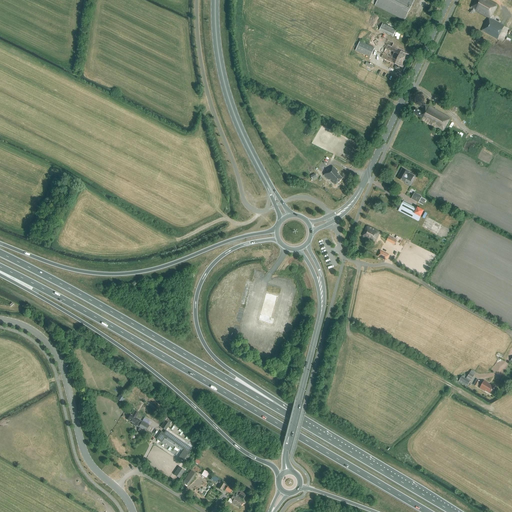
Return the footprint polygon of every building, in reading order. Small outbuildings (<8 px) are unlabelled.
[(377,0),(375,5),(404,20),(413,0),(377,0)] [(497,5),(488,0),(487,0),(472,0),(475,1),(471,8),(473,9),(474,9),(475,10),(488,18),(481,31),(488,34),(497,39),(504,26),(490,18),(497,5)] [(396,30),(383,24),(380,30),(394,36),(396,30)] [(360,40),(356,50),(370,57),(374,47),(360,40)] [(386,49),(381,57),(395,64),(395,62),(402,66),(407,56),(400,53),(401,51),(392,47),(394,43),(388,40),(386,44),(388,45),(386,49)] [(421,121),(442,132),(450,118),(432,108),(434,104),(429,101),(427,105),(426,104),(421,112),(416,109),(413,114),(422,119),(421,121)] [(448,131),(461,138),(464,132),(451,126),(448,131)] [(333,167),(324,175),(329,180),(330,179),(335,185),(342,179),(337,173),(338,172),(333,167)] [(403,182),(405,179),(411,182),(413,176),(408,173),(402,169),(400,173),(397,179),(403,182)] [(414,193),(411,199),(423,205),(425,200),(421,198),(422,197),(414,193)] [(414,214),(417,209),(403,201),(398,211),(418,221),(420,217),(414,214)] [(367,228),(363,237),(375,243),(381,232),(369,226),(368,226),(367,226),(366,228),(367,228)] [(387,241),(395,245),(397,241),(389,237),(387,241)] [(380,251),(378,256),(387,261),(389,255),(380,251)] [(255,321),(271,325),(272,319),(269,318),(274,295),(261,293),(255,321)] [(461,376),(459,380),(468,385),(474,376),(473,376),(476,373),(471,370),(465,379),(461,376)] [(477,380),(474,385),(477,387),(478,385),(481,386),(480,388),(485,391),(490,394),(494,387),(488,384),(488,383),(484,381),(482,384),(479,383),(480,382),(477,380)] [(136,418),(138,413),(134,411),(132,416),(131,415),(127,420),(133,423),(132,424),(136,426),(136,425),(139,426),(138,427),(139,428),(137,431),(143,434),(143,433),(150,437),(152,434),(146,430),(149,425),(142,421),(139,420),(136,418)] [(160,427),(165,431),(172,421),(167,418),(160,427)] [(161,431),(156,439),(161,443),(165,437),(184,450),(178,458),(183,461),(191,448),(166,431),(164,433),(161,431)] [(179,467),(173,474),(179,478),(184,471),(179,467)] [(196,474),(190,470),(182,482),(188,486),(196,474)] [(218,482),(220,483),(217,488),(222,491),(223,489),(227,492),(228,491),(230,492),(233,488),(227,485),(219,481),(218,482)] [(246,495),(238,491),(235,495),(236,495),(235,497),(233,495),(230,499),(233,501),(232,503),(240,508),(244,502),(239,499),(240,498),(243,500),(246,495)]
